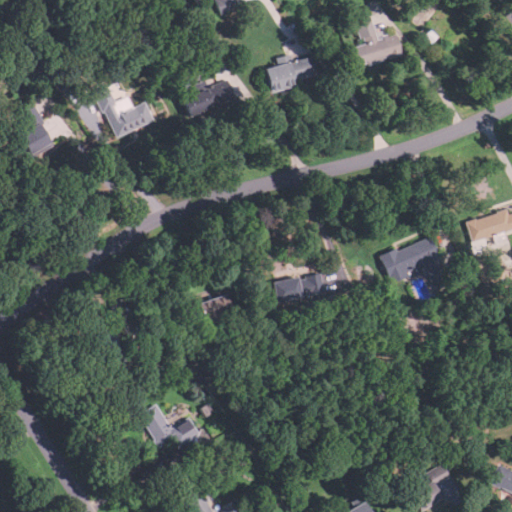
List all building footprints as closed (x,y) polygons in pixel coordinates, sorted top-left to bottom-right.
[(235,5),(232,0),(213,0),(217,12),(235,5)] [(413,18),(426,0),(449,0),(427,29),(413,18)] [(347,66),(343,47),(393,36),(397,55),(347,66)] [(263,69),(307,58),(312,80),(268,91),(263,69)] [(184,116),(176,99),(225,75),(233,92),(184,116)] [(119,113),(144,101),(153,121),(114,140),(91,93),(106,86),(119,113)] [(27,159),(4,121),(29,105),(52,143),(27,159)] [(462,220),(511,204),(511,229),(469,243),(462,220)] [(446,285),(431,290),(421,266),(387,279),(378,257),(428,238),(446,285)] [(274,307),(268,284),(316,273),(321,295),(274,307)] [(190,327),(184,309),(222,296),(228,314),(190,327)] [(106,371),(91,339),(110,330),(125,362),(106,371)] [(174,447),(195,434),(185,417),(168,428),(153,403),(135,414),(156,448),(170,439),(174,447)] [(439,500),(431,484),(445,477),(439,464),(411,477),(416,487),(407,491),(416,510),(439,500)] [(511,494),(511,471),(494,464),(486,483),(511,494)] [(208,511),(192,479),(174,488),(186,511),(208,511)] [(240,511),(235,501),(210,511),(206,502),(190,509),(190,511),(240,511)] [(340,511),(365,511),(359,501),(340,511)]
